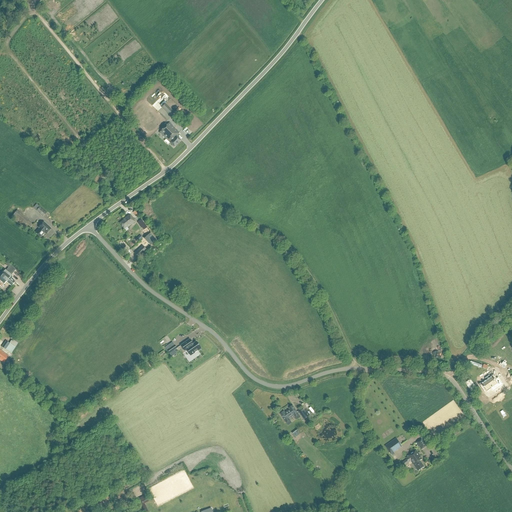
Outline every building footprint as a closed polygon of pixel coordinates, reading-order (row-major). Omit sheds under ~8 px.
[(165,104),(162,107),(170,116),(173,113),(165,104)] [(169,123),(159,133),(174,147),(180,141),(176,136),(179,133),(169,123)] [(36,211),(43,217),(46,213),(40,207),(36,211)] [(23,209),(21,211),(34,224),(37,221),(23,209)] [(135,211),(139,219),(143,217),(139,209),(135,211)] [(23,227),(26,224),(29,227),(31,224),(28,221),(29,221),(17,211),(11,218),(23,227)] [(124,220),(119,223),(123,230),(127,227),(127,228),(135,222),(130,215),(123,219),(124,220)] [(137,223),(141,228),(147,224),(143,219),(137,223)] [(39,229),(36,233),(40,237),(44,233),(46,235),(51,229),(44,222),(43,223),(43,222),(42,222),(40,223),(41,224),(41,225),(38,228),(39,229)] [(145,238),(151,245),(156,240),(150,233),(145,238)] [(134,254),(138,258),(146,250),(142,246),(134,254)] [(16,270),(10,266),(7,263),(5,265),(8,268),(6,271),(0,277),(0,281),(4,284),(6,282),(11,287),(15,282),(9,278),(11,276),(11,275),(16,270)] [(61,272),(55,282),(60,285),(67,275),(61,272)] [(193,334),(196,324),(191,323),(187,332),(193,334)] [(11,354),(15,348),(18,344),(20,339),(16,338),(15,337),(17,333),(14,331),(13,333),(14,334),(13,336),(12,335),(10,339),(12,340),(9,344),(6,341),(2,347),(5,350),(11,354)] [(184,352),(186,351),(190,357),(201,350),(196,342),(192,345),(191,343),(192,343),(189,339),(180,346),(184,352)] [(165,348),(167,351),(166,351),(169,355),(177,349),(174,346),(170,348),(168,346),(165,348)] [(0,360),(4,363),(8,357),(0,350),(0,360)] [(491,375),(480,383),(489,395),(500,387),(491,375)] [(294,416),(295,417),(297,420),(301,417),(299,414),(298,415),(293,406),(289,409),(290,410),(285,413),(284,412),(280,414),(286,423),(288,426),(292,423),(290,420),(290,421),(289,419),(294,416)] [(309,417),(313,415),(309,407),(305,409),(309,417)] [(299,412),(304,420),(308,417),(303,409),(299,412)] [(301,434),(297,429),(292,433),(296,438),(301,434)] [(396,438),(385,446),(391,456),(395,453),(393,451),(401,445),(396,438)] [(417,443),(417,444),(421,450),(422,450),(427,447),(427,446),(423,440),(421,440),(417,443)] [(417,450),(408,457),(406,458),(407,460),(402,463),(404,466),(404,465),(404,466),(409,463),(411,462),(418,471),(424,467),(420,461),(422,460),(421,457),(417,450)] [(136,500),(141,511),(148,511),(144,504),(149,502),(145,495),(144,496),(136,500)]
